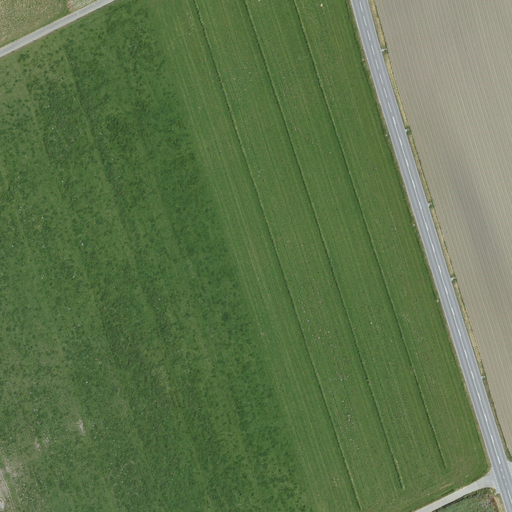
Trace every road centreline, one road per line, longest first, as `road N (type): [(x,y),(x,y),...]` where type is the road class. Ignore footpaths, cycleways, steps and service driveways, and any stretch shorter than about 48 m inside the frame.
road 1 (secondary): [(511,493),(361,0)]
road 2 (track): [(110,0),(0,55)]
